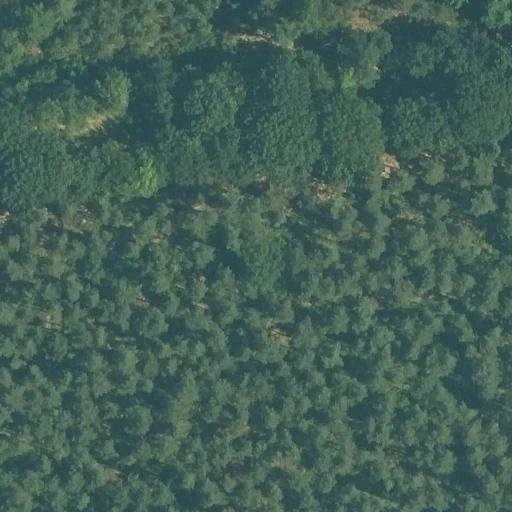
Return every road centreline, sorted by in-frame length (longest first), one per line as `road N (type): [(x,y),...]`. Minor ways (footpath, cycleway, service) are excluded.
road 1 (track): [(511,88),(0,151)]
road 2 (track): [(220,0),(216,121)]
